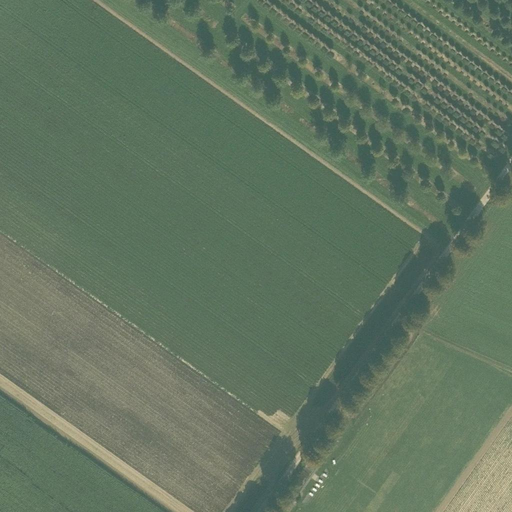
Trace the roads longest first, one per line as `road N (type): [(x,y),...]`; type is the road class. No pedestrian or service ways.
road 1 (track): [(263,511),(511,165)]
road 2 (track): [(339,406),(350,413),(414,324),(401,319)]
